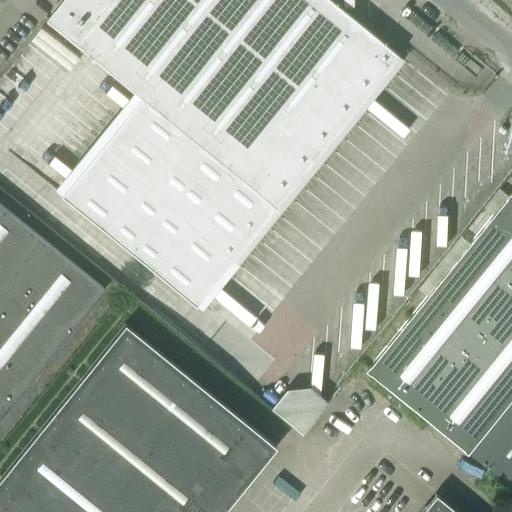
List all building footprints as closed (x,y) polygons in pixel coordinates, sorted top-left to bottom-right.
[(231,257),(397,53),(386,43),(332,0),(63,0),(49,19),(46,16),(45,18),(140,95),(60,193),(195,303),(231,257)] [(511,484),(511,190),(368,368),(511,484)] [(0,414),(95,297),(103,287),(95,281),(0,204),(0,414)] [(0,511),(219,511),(274,445),(123,323),(95,357),(0,476),(0,511)] [(458,511),(435,492),(418,511),(458,511)]
